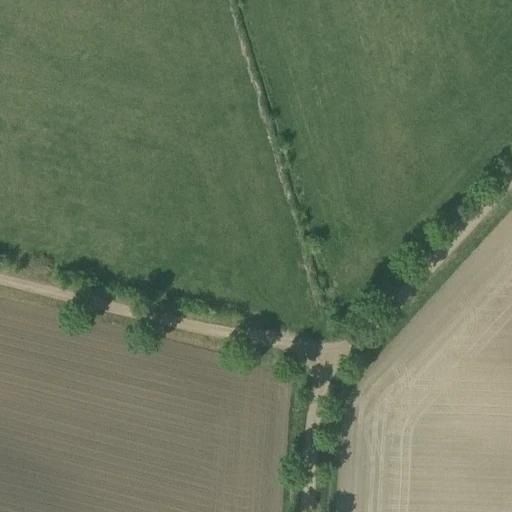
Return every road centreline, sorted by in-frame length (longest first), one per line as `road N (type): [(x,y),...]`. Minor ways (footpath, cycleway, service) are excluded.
road 1 (track): [(511,175),(368,334),(313,360)]
road 2 (track): [(313,360),(302,511)]
